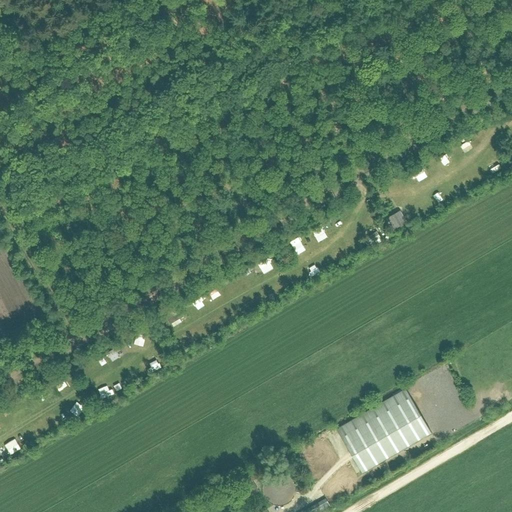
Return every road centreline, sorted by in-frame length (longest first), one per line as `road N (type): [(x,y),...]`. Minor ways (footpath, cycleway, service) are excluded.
road 1 (track): [(0,382),(511,81)]
road 2 (track): [(0,206),(77,336)]
